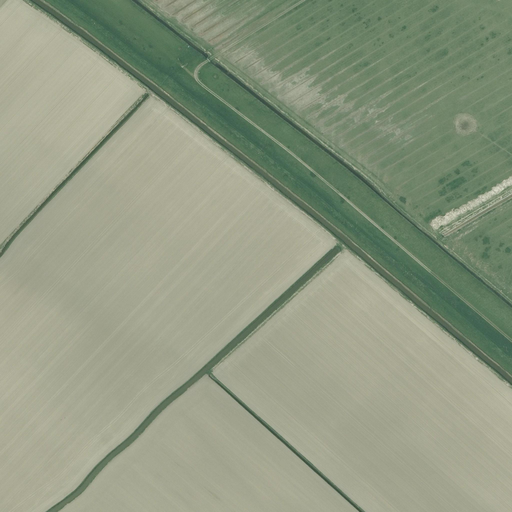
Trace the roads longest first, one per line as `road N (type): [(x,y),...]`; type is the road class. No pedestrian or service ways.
road 1 (track): [(196,81),(511,342)]
road 2 (track): [(196,81),(200,65),(304,0)]
